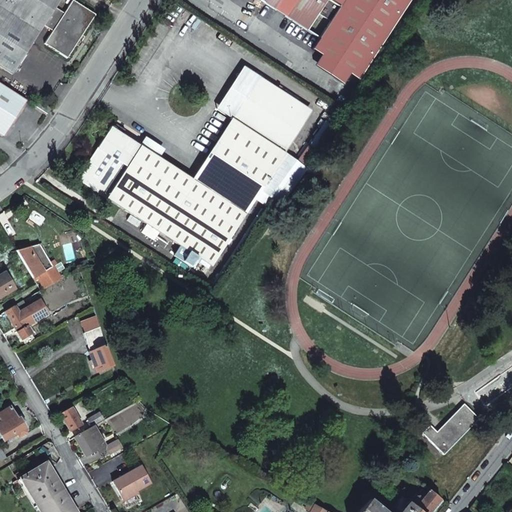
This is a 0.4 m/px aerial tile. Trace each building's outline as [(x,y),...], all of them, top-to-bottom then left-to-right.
[(0,0),(0,66),(12,74),(43,25),(55,7),(59,0),(0,0)] [(71,0),(63,13),(55,7),(43,25),(52,31),(43,44),(66,58),(95,14),(72,0),(71,0)] [(379,48),(305,0),(235,0),(254,12),(261,1),(264,3),(257,13),(275,25),(282,14),(307,31),(317,15),(328,22),(311,49),(320,55),(350,74),(359,80),(379,48)] [(305,0),(379,48),(409,0),(305,0)] [(350,74),(320,55),(313,67),(342,85),(350,74)] [(211,266),(284,152),(303,123),(299,102),(258,76),(231,118),(191,179),(122,134),(124,131),(114,125),(112,128),(110,127),(76,179),(180,246),(174,256),(183,262),(190,252),(198,257),(211,266)] [(0,134),(3,136),(26,100),(0,83),(0,134)] [(37,99),(33,105),(47,114),(51,108),(37,99)] [(307,143),(301,152),(309,157),(315,148),(307,143)] [(49,263),(39,245),(29,247),(16,251),(32,278),(38,275),(41,281),(45,288),(59,281),(52,268),(49,263)] [(190,252),(183,262),(192,267),(198,257),(190,252)] [(4,273),(0,275),(0,297),(14,289),(4,273)] [(38,275),(32,278),(36,284),(41,281),(38,275)] [(5,312),(23,342),(35,335),(33,331),(30,332),(26,326),(47,314),(39,299),(18,312),(14,306),(5,312)] [(112,363),(105,346),(99,327),(84,333),(88,352),(91,360),(94,364),(97,372),(104,369),(103,367),(112,363)] [(463,404),(436,432),(429,425),(421,433),(443,455),(478,419),(463,404)] [(10,407),(0,413),(0,435),(3,441),(16,433),(18,437),(26,433),(23,429),(25,428),(19,418),(17,419),(10,407)] [(71,408),(60,415),(70,431),(81,425),(71,408)] [(99,413),(87,420),(91,426),(103,418),(99,413)] [(93,427),(74,438),(86,456),(95,452),(97,453),(104,449),(104,445),(93,427)] [(117,440),(106,447),(110,455),(121,449),(117,440)] [(46,463),(17,480),(33,508),(62,490),(46,463)] [(136,492),(150,484),(140,467),(111,483),(121,500),(136,492)] [(75,511),(62,490),(33,508),(35,511),(75,511)] [(429,511),(440,499),(429,491),(420,500),(414,508),(419,511),(429,511)] [(136,492),(121,500),(122,503),(137,494),(136,492)] [(415,496),(410,503),(414,508),(420,500),(415,496)] [(388,511),(383,511),(368,500),(357,511),(419,511),(414,508),(410,503),(408,502),(407,503),(400,497),(388,511)] [(440,499),(429,511),(433,511),(442,501),(440,499)] [(308,501),(304,509),(310,511),(314,504),(308,501)]
